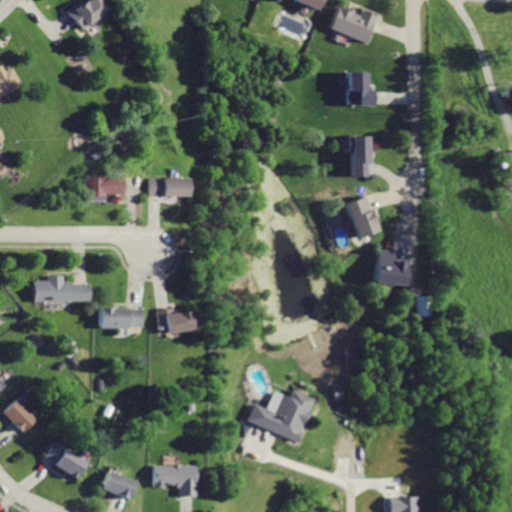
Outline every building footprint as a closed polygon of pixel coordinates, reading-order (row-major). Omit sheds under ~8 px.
[(75,0),(62,10),(79,32),(106,10),(97,0),(83,0),(78,4),(75,0)] [(294,0),(318,10),(322,0),(294,0)] [(342,5),(332,28),(368,43),(380,15),(363,9),(361,13),(342,5)] [(7,67),(0,70),(0,96),(18,86),(7,67)] [(349,72),(348,105),(373,106),(373,91),(368,91),(368,73),(349,72)] [(350,137),(351,176),(367,176),(367,162),(370,161),(369,137),(350,137)] [(511,150),(500,151),(504,185),(511,184),(511,150)] [(81,176),(81,201),(101,201),(101,195),(116,195),(116,176),(81,176)] [(142,177),(142,195),(181,195),(181,177),(142,177)] [(365,196),(344,204),(356,238),(381,229),(376,216),(372,217),(365,196)] [(378,249),(375,283),(405,286),(407,264),(395,262),(397,251),(378,249)] [(34,280),(34,301),(87,300),(86,284),(70,284),(70,281),(63,281),(63,275),(47,275),(47,280),(34,280)] [(418,295),(418,315),(433,315),(433,295),(418,295)] [(168,306),(151,309),(155,335),(188,329),(185,310),(169,313),(168,306)] [(97,308),(98,327),(141,326),(140,307),(97,308)] [(251,404),(244,420),(262,428),(292,442),(307,411),(304,410),(309,399),(287,389),(283,397),(269,390),(261,409),(251,404)] [(18,400),(4,414),(25,434),(39,420),(18,400)] [(56,443),(49,456),(56,460),(53,465),(77,479),(88,461),(56,443)] [(152,466),(152,485),(176,485),(177,497),(193,497),(192,465),(152,466)] [(109,471),(102,489),(129,500),(136,482),(109,471)] [(422,511),(422,495),(390,496),(390,511),(422,511)]
